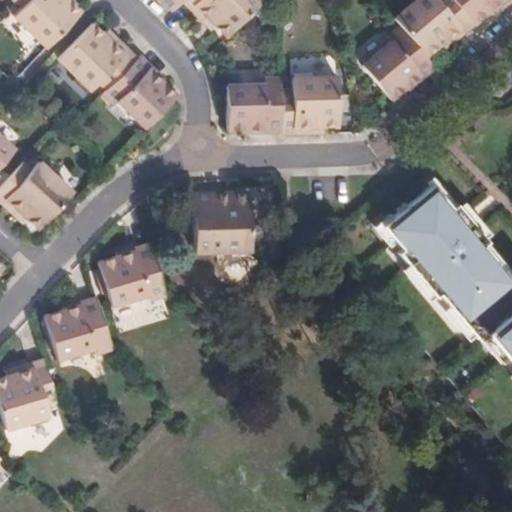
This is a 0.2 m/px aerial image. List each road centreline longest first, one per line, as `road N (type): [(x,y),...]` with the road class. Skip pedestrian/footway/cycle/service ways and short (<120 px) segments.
road 1 (residential): [(206,151),(373,150),(511,35)]
road 2 (residential): [(36,270),(124,175),(206,151)]
road 3 (residential): [(118,0),(187,66),(206,151)]
